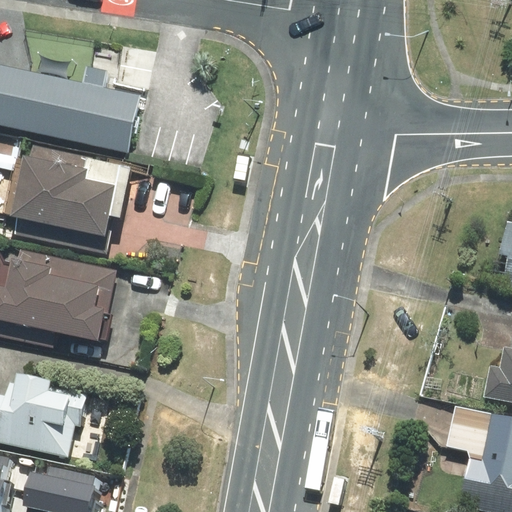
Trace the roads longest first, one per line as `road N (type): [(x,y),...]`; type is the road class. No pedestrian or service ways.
road 1 (primary): [(256,511),(326,131)]
road 2 (residential): [(511,128),(326,131)]
road 3 (primary): [(326,131),(344,5)]
